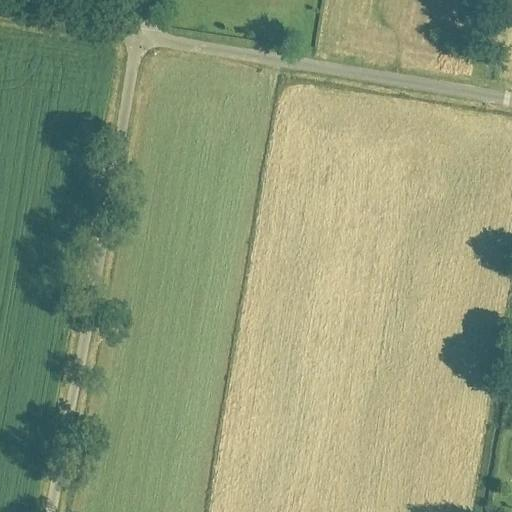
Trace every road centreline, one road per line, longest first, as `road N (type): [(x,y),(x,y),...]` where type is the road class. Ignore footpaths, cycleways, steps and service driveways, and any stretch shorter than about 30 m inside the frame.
road 1 (residential): [(136,33),(51,511)]
road 2 (residential): [(511,95),(136,33)]
road 3 (residential): [(136,33),(0,11)]
